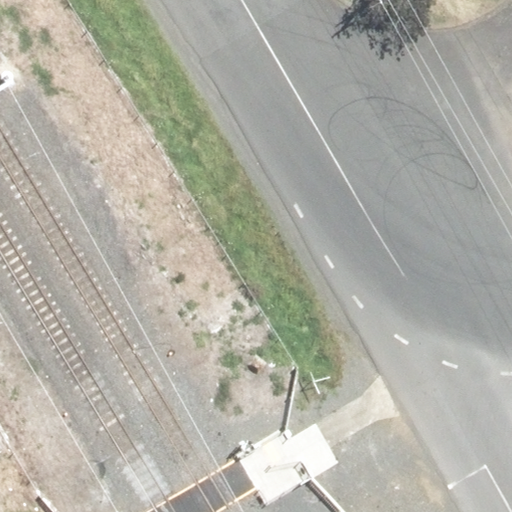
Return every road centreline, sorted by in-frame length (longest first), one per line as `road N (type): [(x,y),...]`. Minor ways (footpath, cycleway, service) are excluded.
road 1 (unclassified): [(486,323),(413,284),(389,254),(235,0)]
road 2 (unknown): [(413,284),(511,70)]
road 3 (unclassified): [(486,323),(489,470),(511,507)]
